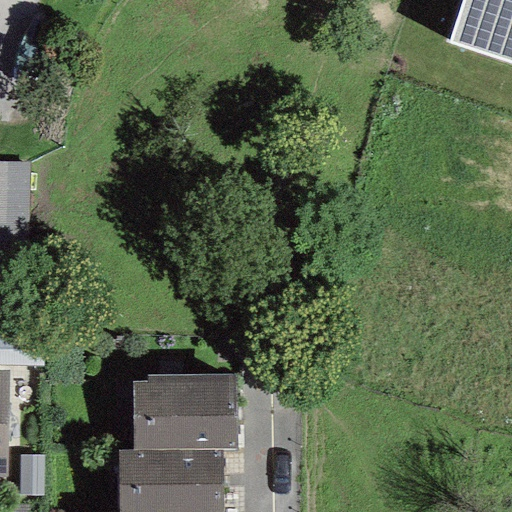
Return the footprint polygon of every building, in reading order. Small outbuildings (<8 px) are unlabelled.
[(511,0),(461,0),(447,44),(511,66),(511,0)] [(0,261),(23,262),(26,165),(0,164),(0,261)] [(0,333),(0,366),(41,366),(41,333),(0,333)] [(131,451),(220,450),(234,449),(232,374),(146,376),(146,382),(129,382),(131,451)] [(115,511),(220,511),(220,450),(131,451),(115,451),(115,511)] [(42,457),(19,457),(18,495),(41,495),(42,457)] [(45,511),(46,502),(0,502),(0,511),(45,511)]
